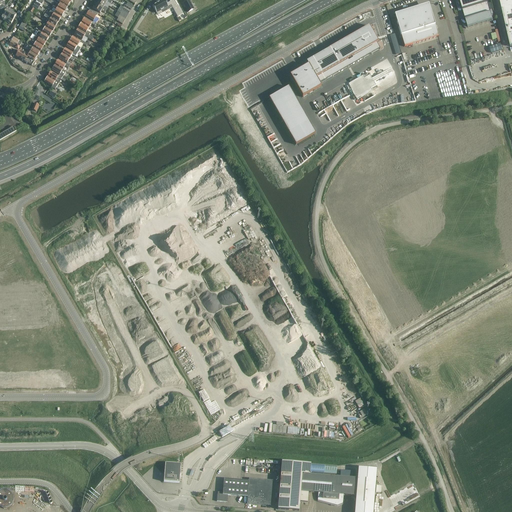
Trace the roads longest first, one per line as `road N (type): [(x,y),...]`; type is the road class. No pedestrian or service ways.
road 1 (motorway): [(0,177),(325,0)]
road 2 (motorway): [(299,0),(0,162)]
road 3 (unclassified): [(13,208),(103,365),(106,385),(94,396),(0,397)]
road 4 (unclassified): [(223,86),(13,208)]
road 5 (unclassified): [(166,508),(102,449),(0,446)]
road 6 (unclassified): [(335,21),(223,86)]
road 7 (tertiary): [(0,90),(29,83),(83,0)]
road 8 (unclassified): [(393,124),(511,106)]
